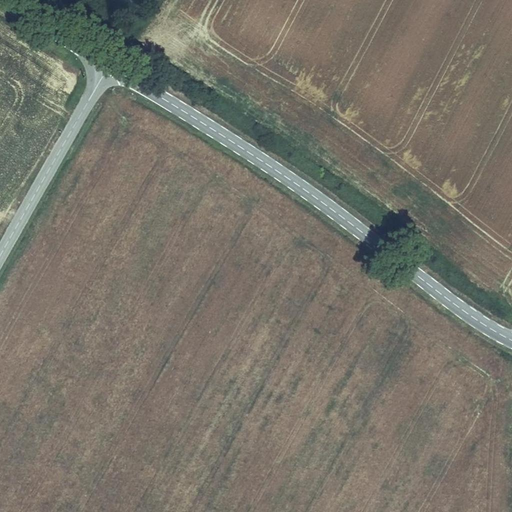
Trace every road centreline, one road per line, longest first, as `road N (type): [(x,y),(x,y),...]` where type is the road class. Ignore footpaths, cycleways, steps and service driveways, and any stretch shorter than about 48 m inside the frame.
road 1 (secondary): [(108,66),(263,161),(511,339)]
road 2 (unclassified): [(0,257),(108,66)]
road 3 (secondary): [(5,0),(108,66)]
